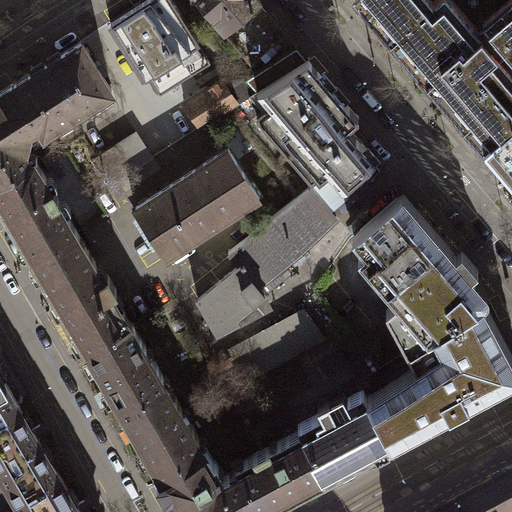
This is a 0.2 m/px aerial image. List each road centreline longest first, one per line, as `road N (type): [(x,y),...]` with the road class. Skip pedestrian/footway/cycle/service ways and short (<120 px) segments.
road 1 (residential): [(298,0),(511,248)]
road 2 (residential): [(129,511),(0,291)]
road 3 (secondary): [(401,511),(511,454)]
